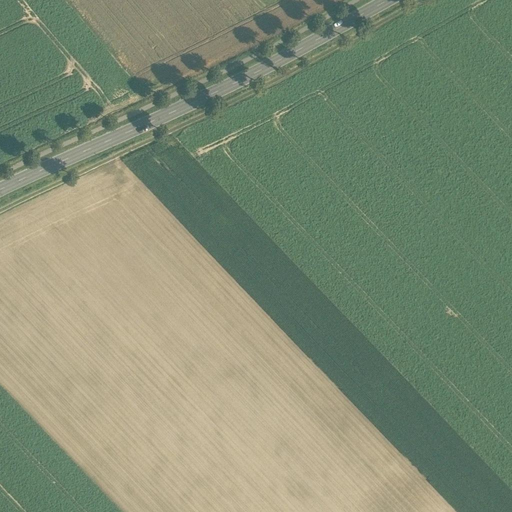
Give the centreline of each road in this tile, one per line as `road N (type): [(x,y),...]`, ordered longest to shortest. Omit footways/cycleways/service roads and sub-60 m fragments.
road 1 (track): [(420,0),(197,122),(0,210)]
road 2 (secondary): [(386,0),(275,62),(0,188)]
